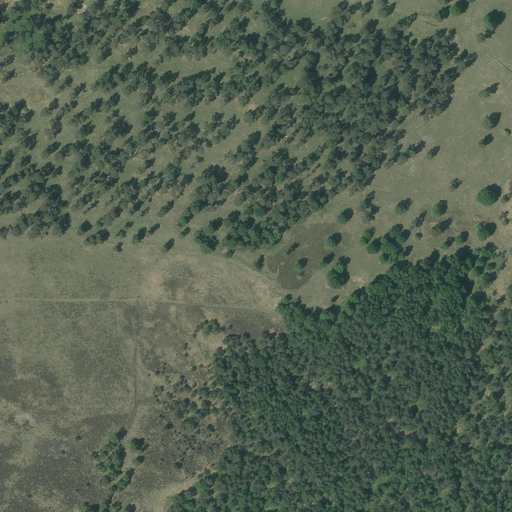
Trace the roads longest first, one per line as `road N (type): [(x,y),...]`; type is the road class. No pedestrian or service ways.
road 1 (track): [(511,164),(463,311),(448,326),(155,300),(0,298)]
road 2 (track): [(122,300),(135,345),(136,399),(124,469),(98,511)]
